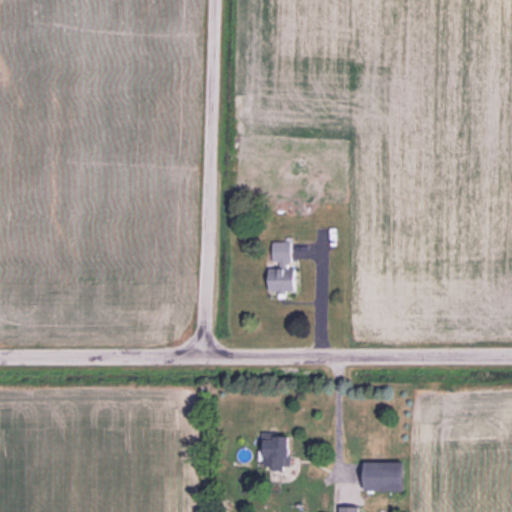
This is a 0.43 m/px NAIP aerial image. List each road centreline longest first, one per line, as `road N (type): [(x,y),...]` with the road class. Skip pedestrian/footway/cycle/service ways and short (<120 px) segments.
road 1 (residential): [(511,349),(0,349)]
road 2 (residential): [(212,0),(201,350)]
